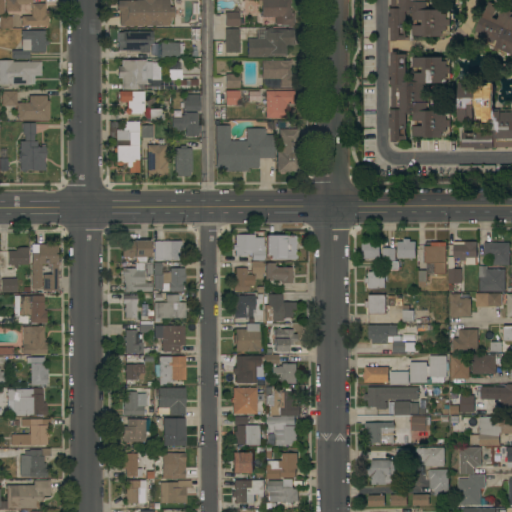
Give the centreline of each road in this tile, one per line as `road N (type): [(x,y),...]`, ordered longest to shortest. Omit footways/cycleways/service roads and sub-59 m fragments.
road 1 (tertiary): [(0,208),(511,205)]
road 2 (residential): [(332,0),(333,511)]
road 3 (residential): [(85,0),(85,511)]
road 4 (residential): [(208,206),(210,511)]
